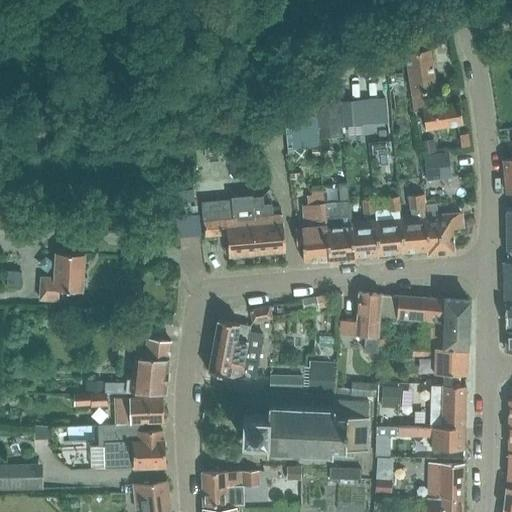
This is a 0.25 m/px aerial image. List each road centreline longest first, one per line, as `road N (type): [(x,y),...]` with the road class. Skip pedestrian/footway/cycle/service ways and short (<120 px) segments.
road 1 (residential): [(189,511),(183,404),(187,352),(205,295),(379,271),(486,269)]
road 2 (tertiary): [(486,269),(489,157),(462,11)]
road 3 (unclassified): [(462,11),(277,112)]
road 4 (tertiary): [(483,511),(486,363)]
